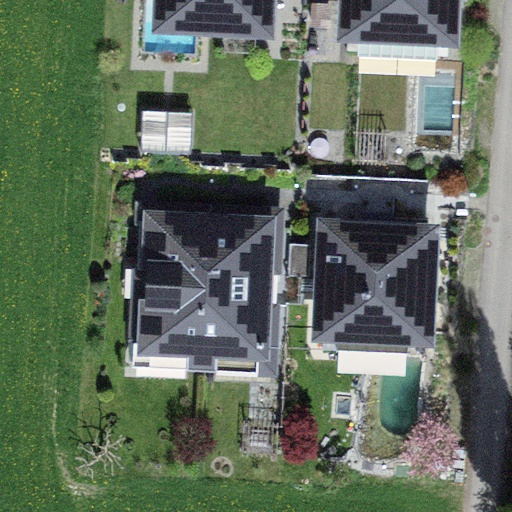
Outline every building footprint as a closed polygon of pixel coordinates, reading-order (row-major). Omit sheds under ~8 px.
[(263,25),(264,0),(163,0),(163,21),(263,25)] [(448,34),(449,0),(349,0),(347,49),(358,50),(359,30),(448,34)] [(202,369),(203,345),(209,208),(154,205),(153,220),(138,219),(136,268),(151,269),(150,296),(135,295),(133,342),(187,345),(186,369),(202,369)] [(203,345),(202,369),(216,370),(217,346),(273,349),(279,226),(264,225),(264,211),(209,208),(203,345)] [(327,228),(323,328),(423,333),(427,233),(391,231),(392,218),(365,216),(364,230),(327,228)]
